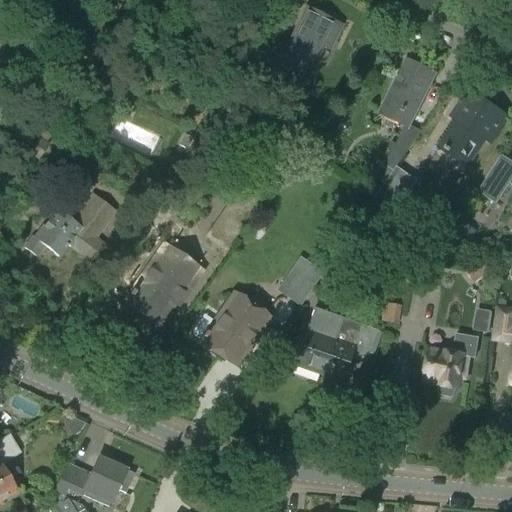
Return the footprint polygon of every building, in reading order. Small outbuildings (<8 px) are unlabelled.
[(259,67),(274,75),(280,63),(307,76),(321,46),(329,49),(339,27),(305,10),(287,46),(272,39),(259,67)] [(76,46),(89,56),(110,26),(97,17),(76,46)] [(0,60),(3,62),(13,42),(0,35),(0,60)] [(406,60),(379,114),(405,127),(395,145),(391,142),(380,163),(394,173),(397,168),(421,133),(408,126),(434,74),(406,60)] [(473,95),(439,148),(460,162),(471,145),(479,150),(483,143),(484,143),(502,114),(473,95)] [(48,145),(46,144),(16,125),(5,141),(37,162),(48,145)] [(511,162),(501,156),(477,193),(497,206),(511,180),(511,162)] [(394,173),(376,197),(398,210),(417,182),(397,168),(394,173)] [(241,184),(203,238),(225,254),(263,199),(241,184)] [(66,246),(90,264),(103,246),(94,239),(114,212),(92,196),(72,223),(55,211),(34,240),(32,238),(23,250),(35,258),(42,247),(57,258),(66,246)] [(398,210),(376,197),(364,215),(384,229),(398,210)] [(461,221),(451,235),(467,246),(477,232),(461,221)] [(124,304),(155,325),(171,302),(176,305),(199,273),(164,248),(124,304)] [(485,258),(470,268),(481,283),(496,272),(485,258)] [(305,270),(288,294),(302,303),(319,279),(305,270)] [(200,343),(236,368),(269,319),(234,295),(200,343)] [(476,308),(474,332),(490,333),(492,309),(476,308)] [(511,310),(497,309),(492,341),(511,343),(511,370),(511,377),(511,310)] [(306,332),(295,363),(328,375),(327,378),(341,382),(345,370),(347,371),(351,361),(348,360),(353,347),(370,353),(377,332),(314,310),(307,332),(306,332)] [(382,312),(380,322),(397,325),(399,315),(382,312)] [(429,351),(424,381),(436,384),(436,385),(438,386),(438,396),(452,398),(456,389),(458,389),(459,380),(465,380),(468,358),(476,360),(479,339),(456,335),(452,355),(429,351)] [(0,387),(0,405),(9,395),(0,387)] [(0,501),(16,492),(0,466),(21,454),(9,436),(0,441),(0,501)] [(66,466),(54,493),(59,502),(60,504),(62,503),(67,492),(80,498),(82,493),(109,505),(115,491),(124,495),(133,475),(125,472),(125,471),(121,469),(120,467),(116,465),(113,466),(97,458),(89,476),(66,466)] [(59,502),(54,493),(43,499),(49,508),(59,502)] [(72,511),(66,501),(62,503),(60,504),(59,502),(49,508),(42,511),(72,511)]
